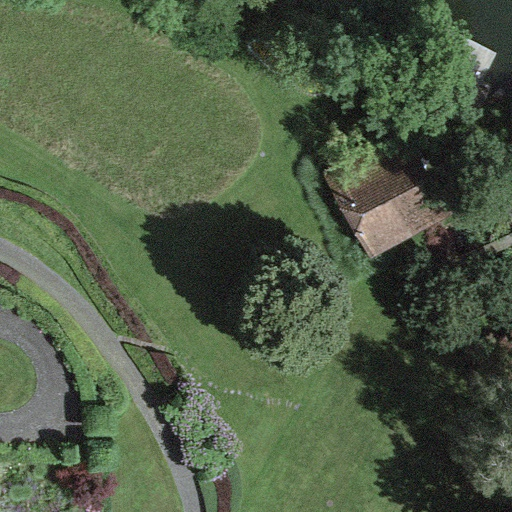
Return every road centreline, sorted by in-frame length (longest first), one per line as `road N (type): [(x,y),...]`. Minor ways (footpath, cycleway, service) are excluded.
road 1 (track): [(203,511),(172,429),(90,320),(46,276),(0,255)]
road 2 (track): [(0,328),(29,339),(53,367),(58,399),(0,425)]
